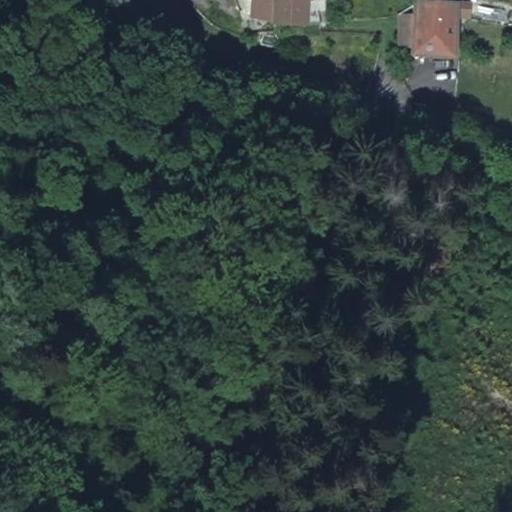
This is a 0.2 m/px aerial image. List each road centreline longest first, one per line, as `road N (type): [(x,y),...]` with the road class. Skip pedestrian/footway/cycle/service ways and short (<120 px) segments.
road 1 (residential): [(129,0),(210,45),(310,80),(511,129)]
road 2 (track): [(0,177),(73,187),(178,160)]
